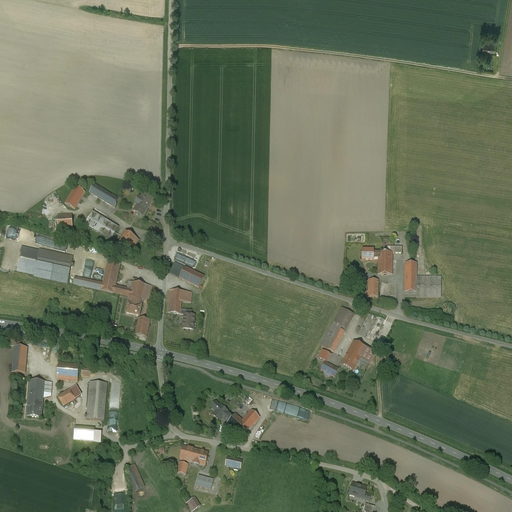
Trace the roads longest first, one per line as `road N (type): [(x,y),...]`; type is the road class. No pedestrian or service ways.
road 1 (secondary): [(511,480),(321,399),(158,352)]
road 2 (unclassified): [(511,346),(167,241)]
road 3 (track): [(169,46),(259,45),(496,75)]
road 4 (unclassified): [(387,511),(379,482),(367,476),(173,433),(158,352)]
road 5 (unclassified): [(167,241),(171,0)]
road 6 (secondary): [(158,352),(0,323)]
